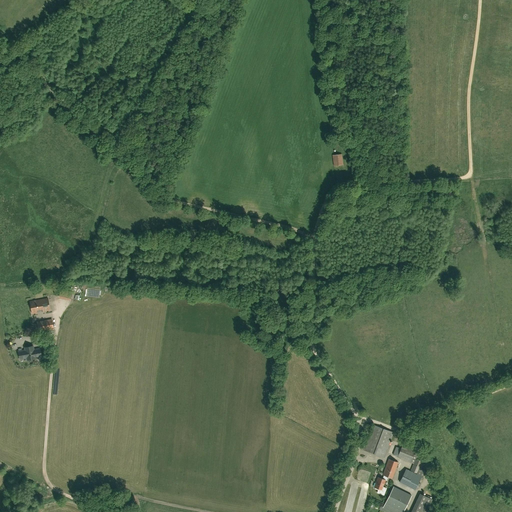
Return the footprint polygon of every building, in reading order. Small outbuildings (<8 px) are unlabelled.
[(334,165),(343,164),(342,154),(333,155),(334,165)] [(61,289),(59,296),(69,298),(71,292),(61,289)] [(37,312),(37,310),(42,309),(43,311),(50,310),(49,305),(48,302),(48,298),(30,302),(32,313),(37,312)] [(52,319),(37,322),(37,324),(34,324),(36,332),(54,329),(53,325),(52,323),(52,319)] [(33,346),(31,346),(25,348),(25,350),(18,351),(20,359),(27,358),(27,360),(35,358),(35,357),(37,357),(38,357),(40,357),(40,356),(41,356),(40,348),(39,348),(38,348),(36,349),(34,349),(33,346)] [(384,457),(393,432),(374,425),(364,450),(384,457)] [(427,471),(420,468),(422,461),(416,459),(418,455),(414,453),(415,450),(402,445),(401,448),(396,446),(393,455),(397,456),(397,457),(413,463),(410,471),(418,473),(423,476),(427,471)] [(385,475),(388,476),(392,478),(394,471),(395,471),(398,462),(389,459),(385,468),(386,468),(383,475),(385,475)] [(421,476),(406,469),(400,482),(415,489),(421,476)] [(388,476),(385,475),(384,479),(378,477),(375,487),(375,488),(378,490),(377,492),(384,495),(387,488),(383,487),(385,480),(387,480),(388,476)] [(355,501),(359,482),(352,481),(347,500),(355,501)] [(362,483),(357,510),(363,511),(368,484),(362,483)] [(403,511),(412,495),(393,486),(383,507),(393,511),(403,511)] [(410,511),(426,511),(432,499),(420,493),(410,511)]
